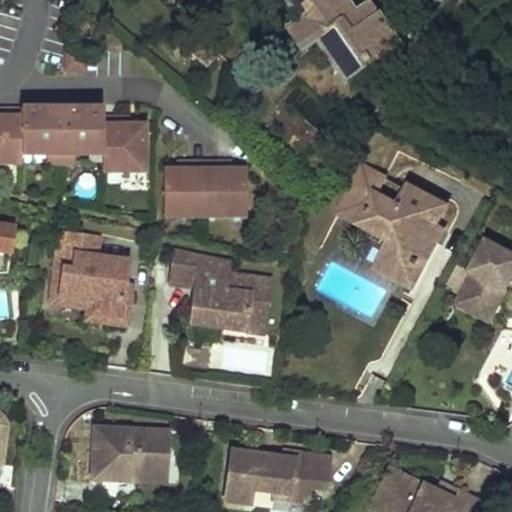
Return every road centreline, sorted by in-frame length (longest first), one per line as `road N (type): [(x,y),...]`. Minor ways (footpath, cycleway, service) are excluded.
road 1 (residential): [(55,381),(462,438),(511,456)]
road 2 (residential): [(208,149),(191,119),(142,89),(11,78)]
road 3 (residential): [(36,511),(55,381)]
